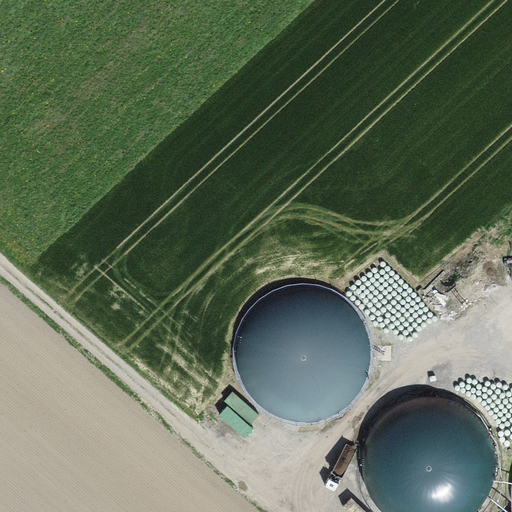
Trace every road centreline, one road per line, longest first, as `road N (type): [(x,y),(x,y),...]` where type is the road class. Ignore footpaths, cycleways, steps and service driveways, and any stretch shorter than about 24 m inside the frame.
road 1 (track): [(0,262),(288,511)]
road 2 (unknown): [(338,511),(344,435),(364,399),(401,364),(486,327)]
